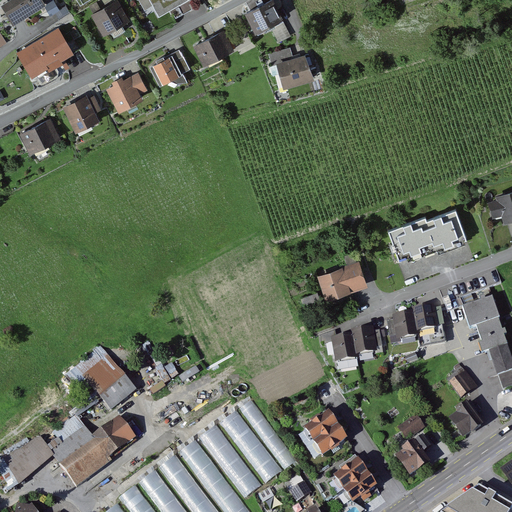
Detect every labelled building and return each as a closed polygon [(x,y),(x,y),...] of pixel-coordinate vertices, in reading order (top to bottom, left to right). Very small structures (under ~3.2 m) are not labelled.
[(39,0),(12,0),(0,7),(0,10),(10,26),(44,6),(39,0)] [(74,0),(80,9),(94,0),(74,0)] [(145,0),(155,19),(187,1),(186,0),(145,0)] [(241,17),(251,37),(283,22),(273,1),(241,17)] [(116,3),(90,17),(100,36),(126,22),(116,3)] [(274,29),(280,41),(296,33),(289,20),(274,29)] [(56,30),(15,54),(30,80),(71,56),(56,30)] [(0,47),(8,42),(1,31),(0,31),(0,47)] [(216,38),(194,47),(202,65),(223,55),(216,38)] [(269,55),(279,90),(311,82),(304,58),(293,61),(290,49),(269,55)] [(146,68),(154,86),(187,72),(178,53),(146,68)] [(103,89),(115,114),(140,103),(136,95),(144,92),(136,74),(103,89)] [(61,108),(72,135),(96,125),(92,115),(98,112),(91,96),(61,108)] [(50,121),(19,136),(28,154),(59,139),(50,121)] [(511,191),(495,196),(496,202),(489,204),(492,217),(500,215),(502,225),(511,221),(511,191)] [(424,219),(387,232),(398,264),(464,240),(454,212),(425,223),(424,219)] [(357,263),(316,277),(325,302),(365,288),(357,263)] [(469,331),(476,329),(498,322),(492,301),(463,310),(469,331)] [(412,316),(415,337),(434,335),(430,310),(412,312),(412,316)] [(394,318),(397,343),(416,341),(415,337),(412,316),(394,318)] [(481,358),(488,355),(507,350),(498,322),(476,329),(481,346),(477,347),(481,358)] [(386,330),(377,330),(378,348),(387,347),(386,330)] [(351,339),(353,360),(372,358),(369,333),(350,335),(351,339)] [(332,341),(335,366),(354,364),(353,360),(351,339),(332,341)] [(109,413),(134,394),(101,349),(75,368),(109,413)] [(511,371),(511,365),(507,350),(488,355),(500,394),(511,390),(511,374),(511,372),(511,371)] [(448,385),(460,402),(474,392),(462,376),(448,385)] [(242,411),(288,472),(298,464),(252,404),(242,411)] [(464,446),(483,432),(464,408),(446,422),(464,446)] [(221,425),(266,485),(283,472),(237,413),(221,425)] [(302,430),(322,460),(345,444),(326,415),(302,430)] [(45,445),(73,486),(135,445),(118,420),(90,439),(79,422),(45,445)] [(417,421),(399,433),(405,443),(424,430),(417,421)] [(200,440),(246,500),(262,487),(217,428),(200,440)] [(420,440),(428,450),(432,446),(424,437),(420,440)] [(40,440),(4,458),(16,487),(50,459),(40,440)] [(180,454),(224,511),(250,511),(197,441),(180,454)] [(414,445),(392,458),(407,482),(428,469),(414,445)] [(159,469),(192,511),(217,511),(176,457),(159,469)] [(331,476),(351,505),(374,490),(354,460),(331,476)] [(511,462),(500,470),(511,487),(511,486),(511,462)] [(140,484),(161,511),(187,511),(156,471),(140,484)] [(287,484),(298,503),(312,494),(300,476),(287,484)] [(119,499),(128,511),(154,511),(135,487),(119,499)] [(502,511),(472,495),(448,511),(502,511)]
